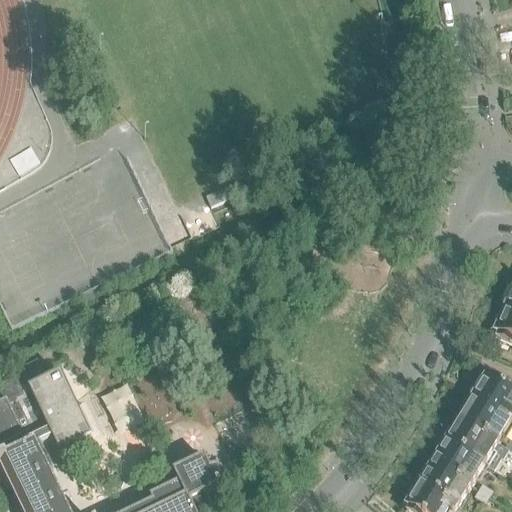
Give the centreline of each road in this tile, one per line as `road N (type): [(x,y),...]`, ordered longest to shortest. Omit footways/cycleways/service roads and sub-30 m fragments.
road 1 (residential): [(325,511),(356,485),(413,403),(481,217)]
road 2 (residential): [(470,0),(489,168)]
